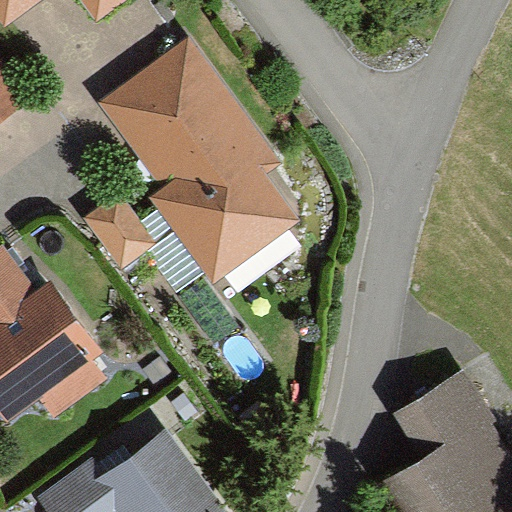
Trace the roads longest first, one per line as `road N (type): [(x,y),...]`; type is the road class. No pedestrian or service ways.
road 1 (residential): [(311,511),(403,157)]
road 2 (residential): [(403,157),(271,0)]
road 3 (residential): [(403,157),(484,0)]
